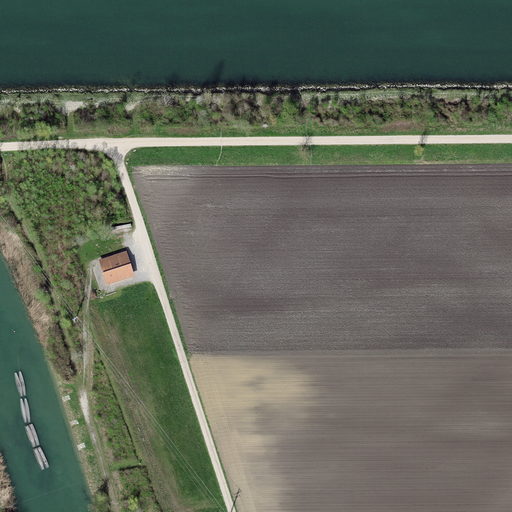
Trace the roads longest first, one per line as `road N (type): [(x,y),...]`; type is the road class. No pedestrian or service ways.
road 1 (track): [(511,140),(0,147)]
road 2 (track): [(114,143),(231,511)]
